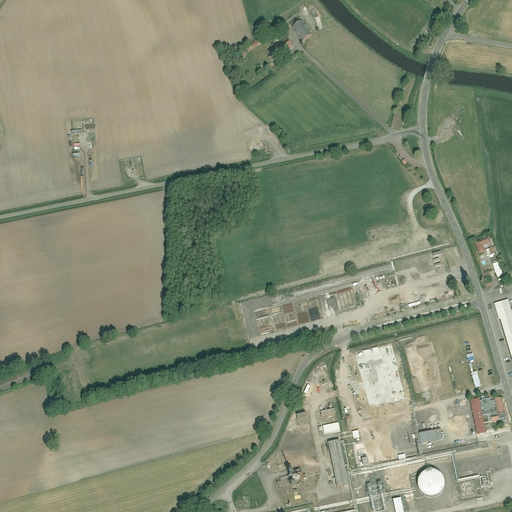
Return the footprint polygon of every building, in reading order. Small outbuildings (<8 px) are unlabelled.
[(291,24),(293,27),(304,20),(301,17),(291,24)] [(304,20),(293,27),(303,41),(313,34),(304,20)] [(258,39),(246,46),(249,52),(261,45),(258,39)] [(289,39),(269,52),(274,59),(294,47),(289,39)] [(490,237),(476,242),(481,254),(486,252),(484,246),(492,243),(490,237)] [(496,246),(486,249),(488,255),(490,255),(491,258),(499,256),(496,246)] [(455,247),(445,249),(449,261),(459,259),(455,247)] [(454,289),(448,290),(450,298),(456,296),(454,289)] [(494,305),(511,363),(511,316),(507,301),(494,305)] [(236,319),(238,324),(246,321),(244,316),(236,319)] [(257,320),(259,328),(268,325),(265,317),(257,320)] [(276,328),(284,326),(283,318),(274,320),(276,328)] [(172,338),(164,341),(166,347),(174,345),(172,338)] [(186,349),(185,340),(177,341),(179,350),(186,349)] [(149,344),(140,347),(143,356),(152,353),(149,344)] [(102,362),(113,359),(112,353),(100,356),(102,362)] [(145,364),(154,363),(153,354),(144,356),(145,364)] [(480,401),(483,416),(488,415),(488,417),(492,416),(499,415),(496,399),(495,398),(480,401)] [(496,399),(499,415),(507,413),(504,398),(496,399)] [(471,401),(478,434),(487,432),(483,416),(480,401),(480,399),(471,401)] [(322,417),(336,414),(334,409),(321,412),(322,417)] [(340,431),(339,423),(323,426),(324,433),(340,431)] [(418,435),(420,445),(442,441),(440,431),(418,435)] [(341,440),(329,443),(338,489),(350,486),(342,442),(341,440)] [(424,474),(421,477),(418,481),(418,486),(419,491),(421,495),(425,498),(430,499),(434,499),(438,498),(441,495),(444,492),(445,488),(446,484),(444,480),(442,476),(438,473),(434,472),(429,472),(424,474)] [(404,511),(402,498),(394,500),(396,511),(404,511)]
